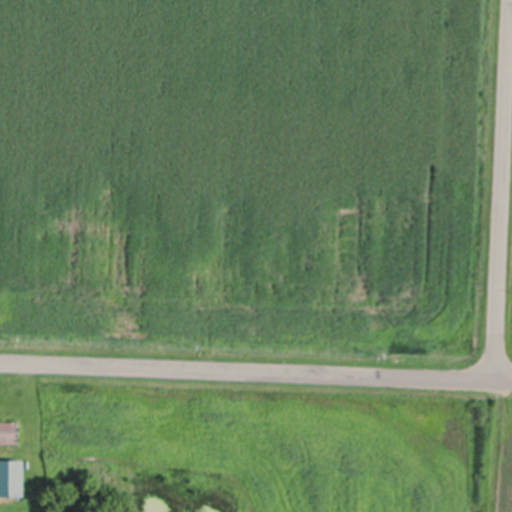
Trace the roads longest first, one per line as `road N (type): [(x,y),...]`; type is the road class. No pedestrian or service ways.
road 1 (residential): [(511,378),(0,359)]
road 2 (residential): [(494,378),(511,0)]
